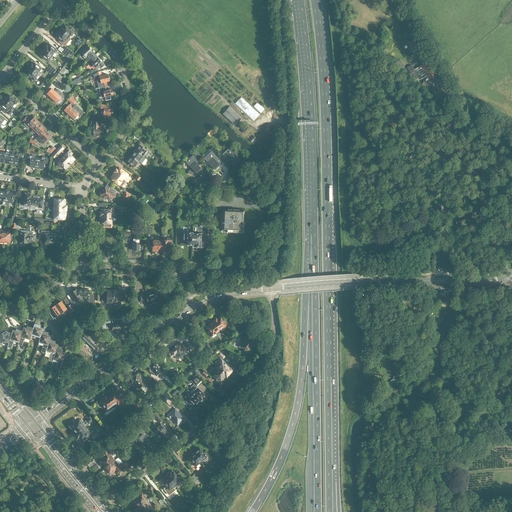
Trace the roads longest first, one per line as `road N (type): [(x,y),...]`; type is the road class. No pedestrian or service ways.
road 1 (motorway): [(330,480),(325,117),(315,0)]
road 2 (motorway): [(299,0),(313,298)]
road 3 (residential): [(111,499),(201,426),(253,370),(271,337),(270,289)]
road 4 (secondary): [(270,289),(505,274)]
road 5 (motorway): [(313,298),(291,429),(252,511)]
road 6 (motorway): [(313,298),(316,511)]
road 7 (secondary): [(35,422),(194,307)]
road 8 (residential): [(100,162),(126,120),(126,82),(109,48),(61,4)]
road 9 (track): [(400,0),(452,80),(511,116)]
road 10 (unclassified): [(177,278),(196,267),(268,265),(282,200)]
road 11 (residential): [(100,162),(5,72)]
